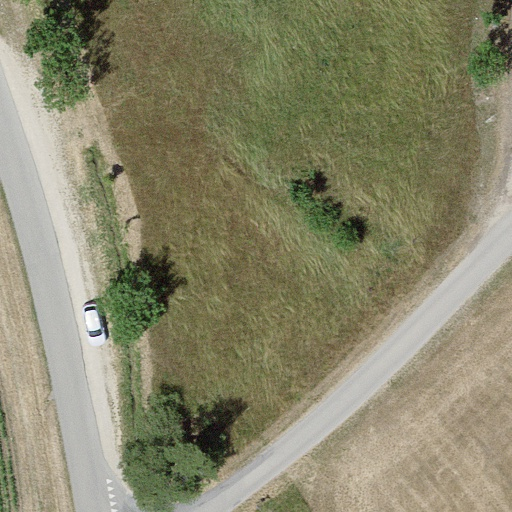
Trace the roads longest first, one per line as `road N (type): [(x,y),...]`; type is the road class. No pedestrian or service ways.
road 1 (residential): [(210,511),(382,366),(511,237)]
road 2 (unclassified): [(0,115),(41,258),(91,511)]
